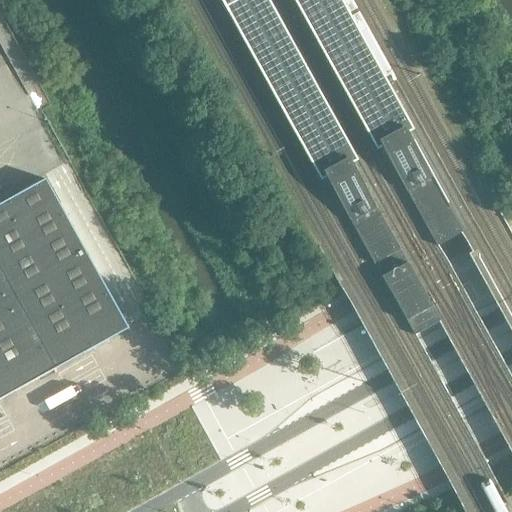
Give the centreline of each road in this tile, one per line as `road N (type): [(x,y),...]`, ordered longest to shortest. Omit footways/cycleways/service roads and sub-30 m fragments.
road 1 (secondary): [(511,308),(197,482)]
road 2 (secondary): [(229,511),(511,356)]
